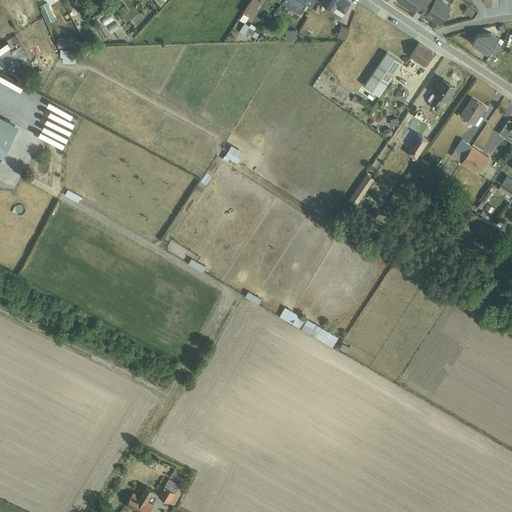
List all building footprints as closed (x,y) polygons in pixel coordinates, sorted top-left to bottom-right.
[(244,22),(239,31),(244,34),(246,31),(256,37),(259,33),(254,30),(256,26),(251,23),(249,25),(245,22),(249,16),(250,17),(261,0),(260,0),(250,0),(243,12),(243,13),(239,20),(244,22)] [(283,0),(281,3),(297,13),(298,12),(299,13),(306,4),(304,3),(305,0),(283,0)] [(322,0),(321,2),(342,17),(351,3),(347,0),(322,0)] [(425,0),(400,0),(413,8),(414,7),(419,10),(425,0)] [(425,0),(419,10),(425,14),(426,12),(436,19),(440,22),(450,6),(441,0),(425,0)] [(47,2),(40,5),(48,23),(55,20),(47,2)] [(70,13),(75,10),(73,4),(67,7),(70,13)] [(468,5),(464,11),(471,16),(475,10),(468,5)] [(111,15),(102,20),(105,26),(114,20),(111,15)] [(341,24),(337,37),(345,39),(349,27),(341,24)] [(296,30),(286,29),(286,38),(296,39),(296,30)] [(511,32),(506,31),(503,43),(509,45),(511,37),(511,32)] [(490,50),(497,40),(499,37),(491,32),(478,33),(472,42),(488,53),(490,50)] [(73,38),(58,38),(58,42),(58,47),(73,47),(73,42),(73,38)] [(497,40),(490,50),(495,54),(502,44),(497,40)] [(419,42),(410,55),(424,65),(433,51),(419,42)] [(76,49),(60,49),(60,57),(63,57),(63,63),(76,62),(76,49)] [(387,51),(364,85),(379,95),(402,62),(387,51)] [(433,91),(428,98),(431,102),(432,101),(442,107),(455,86),(443,78),(439,85),(437,83),(432,91),(433,91)] [(365,88),(361,94),(373,102),(377,96),(365,88)] [(472,97),(460,114),(474,124),(475,123),(478,125),(488,110),(484,107),(485,106),(472,97)] [(415,116),(433,128),(439,119),(422,107),(415,116)] [(85,141),(97,117),(86,112),(78,128),(75,126),(71,134),(85,141)] [(0,160),(19,125),(0,115),(0,160)] [(398,117),(390,118),(391,125),(399,124),(398,117)] [(511,120),(509,118),(499,132),(511,141),(511,120)] [(411,146),(407,152),(416,158),(428,140),(418,133),(409,145),(411,146)] [(461,162),(472,145),(462,138),(451,155),(461,162)] [(472,145),(461,162),(478,173),(489,156),(472,145)] [(222,158),(222,159),(227,162),(229,158),(238,163),(241,158),(228,150),(225,155),(224,155),(222,158)] [(366,172),(350,197),(358,202),(374,178),(366,172)] [(511,176),(507,174),(501,183),(511,190),(511,176)] [(511,191),(500,184),(498,187),(510,195),(511,192),(511,191)] [(491,185),(477,205),(481,208),(495,188),(491,185)] [(68,188),(65,194),(78,201),(82,195),(68,188)] [(100,209),(103,203),(90,196),(87,202),(100,209)] [(488,202),(484,207),(491,212),(495,207),(488,202)] [(191,257),(188,263),(203,271),(206,266),(191,257)] [(248,290),(245,296),(258,303),(262,298),(248,290)] [(511,307),(508,304),(499,317),(505,322),(511,311),(511,307)] [(285,306),(279,316),(333,346),(338,336),(320,326),(318,330),(304,322),(307,318),(285,306)] [(342,342),(339,347),(346,351),(349,346),(345,344),(342,342)] [(169,478),(158,495),(174,504),(184,487),(169,478)] [(133,491),(125,505),(137,511),(148,511),(154,504),(148,500),(154,490),(146,485),(141,494),(133,491)]
